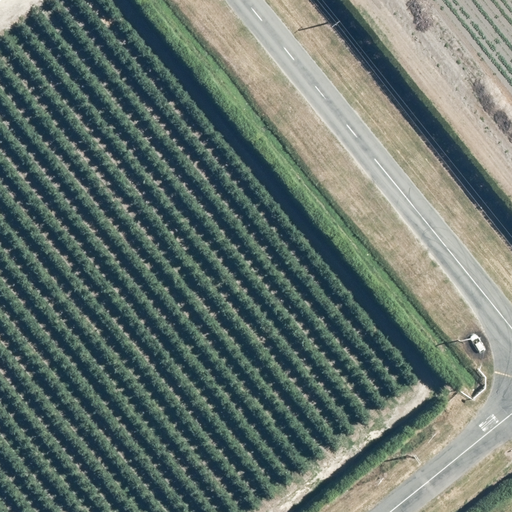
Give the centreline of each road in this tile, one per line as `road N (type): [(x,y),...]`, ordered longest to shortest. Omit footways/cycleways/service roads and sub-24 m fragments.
road 1 (unclassified): [(511,332),(241,0)]
road 2 (unclassified): [(511,415),(391,511)]
